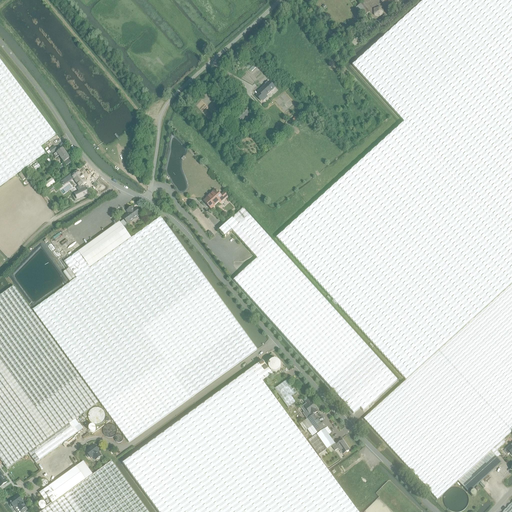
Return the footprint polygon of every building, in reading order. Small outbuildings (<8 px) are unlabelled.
[(361,57),(352,66),(404,122),(403,123),(417,138),(511,51),(511,0),(424,0),(404,18),(383,38),(361,57)] [(363,17),(370,12),(362,3),(356,8),(363,17)] [(380,26),(389,19),(385,15),(377,21),(380,26)] [(511,51),(417,138),(511,243),(511,51)] [(0,186),(45,154),(40,148),(55,136),(0,60),(0,186)] [(261,93),(256,98),(261,104),(267,99),(265,97),(274,90),(268,83),(268,84),(266,84),(264,85),(265,87),(260,91),(261,93)] [(241,124),(250,115),(244,108),(234,117),(241,124)] [(403,123),(276,239),(277,240),(308,275),(311,279),(342,313),(352,325),(360,334),(369,344),(398,375),(404,382),(438,352),(439,352),(464,380),(511,431),(511,243),(417,138),(403,123)] [(49,156),(52,154),(57,150),(55,147),(47,152),(49,156)] [(57,153),(54,156),(56,159),(59,156),(64,163),(66,166),(71,163),(69,159),(70,159),(62,149),(57,153)] [(84,179),(81,176),(78,172),(72,177),(71,175),(65,179),(68,183),(73,179),(80,188),(78,189),(80,192),(76,194),(79,199),(89,194),(86,189),(84,189),(82,186),(83,186),(86,183),(84,179)] [(52,179),(44,185),(47,189),(55,184),(52,179)] [(209,195),(210,196),(205,200),(212,208),(218,202),(219,203),(227,196),(223,193),(220,196),(215,190),(209,195)] [(123,218),(124,220),(127,224),(140,215),(138,212),(139,211),(139,210),(138,209),(137,209),(136,209),(135,209),(134,210),(132,208),(127,211),(129,214),(123,218)] [(242,210),(232,219),(238,226),(232,231),(257,260),(234,281),(353,414),(360,408),(363,411),(397,381),(242,210)] [(160,217),(131,238),(76,278),(32,310),(129,443),(257,350),(160,217)] [(225,237),(232,231),(238,226),(232,219),(219,231),(220,231),(220,234),(222,236),(224,236),(225,237)] [(116,225),(82,249),(64,262),(76,278),(131,238),(125,230),(123,227),(120,223),(119,222),(118,220),(114,222),(116,225)] [(0,460),(7,469),(29,453),(69,424),(98,403),(13,286),(0,295),(0,460)] [(438,352),(365,420),(437,500),(458,481),(503,441),(502,440),(511,431),(464,380),(439,352),(438,352)] [(272,354),(264,360),(266,363),(275,357),(272,354)] [(198,408),(123,463),(158,511),(357,511),(281,408),(262,382),(272,375),(269,370),(262,361),(256,366),(255,367),(252,369),(250,370),(198,408)] [(274,389),(288,408),(296,402),(292,397),(296,393),(287,380),(274,389)] [(307,419),(314,415),(317,412),(315,410),(315,409),(312,404),(309,400),(305,403),(306,404),(303,406),(305,408),(302,410),(306,416),(305,416),(307,419)] [(321,424),(314,415),(307,419),(306,420),(311,427),(316,435),(318,434),(317,433),(324,429),(327,427),(324,422),(321,424)] [(305,432),(311,427),(306,420),(300,425),(305,432)] [(76,434),(69,424),(29,453),(36,463),(76,434)] [(316,435),(327,450),(327,451),(332,447),(335,451),(339,449),(336,445),(337,445),(335,443),(335,444),(328,435),(331,433),(327,427),(325,430),(318,434),(316,435)] [(318,455),(327,450),(316,435),(308,441),(318,455)] [(343,441),(337,445),(336,445),(339,449),(343,455),(350,450),(343,441)] [(503,441),(458,481),(458,482),(459,482),(469,493),(502,463),(498,459),(497,458),(500,456),(499,454),(496,452),(497,452),(496,451),(505,443),(503,441)] [(95,445),(86,452),(88,455),(87,455),(87,456),(88,458),(89,458),(90,458),(91,458),(93,457),(96,461),(101,457),(99,453),(99,452),(95,445)] [(89,477),(53,504),(41,511),(147,511),(111,462),(89,477)] [(48,497),(53,504),(89,477),(84,471),(81,474),(76,467),(39,493),(44,500),(48,497)] [(10,505),(10,506),(11,508),(12,508),(13,507),(14,508),(17,506),(21,511),(26,508),(22,503),(23,502),(18,495),(9,502),(11,504),(10,505)] [(503,511),(511,511),(511,503),(511,504),(503,511)]
